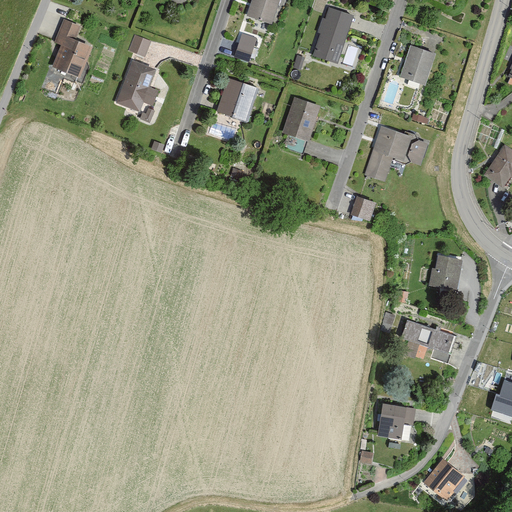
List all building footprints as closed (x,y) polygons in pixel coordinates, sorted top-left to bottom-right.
[(279,0),(249,0),(244,16),(271,25),(279,0)] [(354,17),(326,9),(310,60),(338,68),(354,17)] [(94,29),(66,18),(43,75),(71,86),(94,29)] [(236,56),(253,59),(257,36),(241,32),(236,56)] [(135,33),(129,49),(146,55),(152,38),(135,33)] [(433,55),(408,46),(396,79),(421,88),(433,55)] [(511,56),(501,79),(511,84),(511,56)] [(159,70),(128,60),(113,106),(143,116),(159,70)] [(255,87),(225,76),(213,109),(242,120),(255,87)] [(316,105),(291,97),(279,135),(304,143),(316,105)] [(416,139),(379,127),(364,174),(402,186),(416,139)] [(511,174),(511,155),(498,145),(476,174),(499,191),(511,174)] [(374,203),(353,195),(345,216),(365,224),(374,203)] [(456,260),(433,255),(426,287),(450,292),(456,260)] [(457,336),(407,320),(400,339),(433,350),(431,358),(448,364),(457,336)] [(511,382),(504,380),(499,394),(496,393),(490,411),(511,417),(511,382)] [(408,407),(380,403),(375,438),(403,441),(408,407)] [(443,459),(420,487),(443,505),(465,477),(443,459)]
